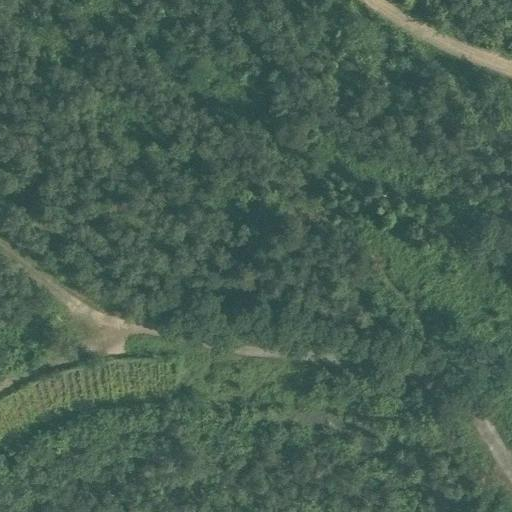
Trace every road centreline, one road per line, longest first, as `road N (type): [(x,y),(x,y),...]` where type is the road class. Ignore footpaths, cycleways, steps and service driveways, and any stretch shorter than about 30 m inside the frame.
road 1 (track): [(511,463),(483,417),(444,385),(400,369),(259,358),(146,332),(17,393)]
road 2 (track): [(511,79),(433,45),(366,0)]
road 3 (track): [(118,341),(0,252)]
